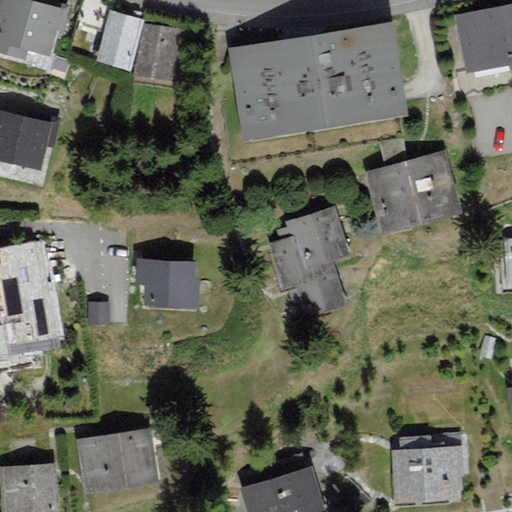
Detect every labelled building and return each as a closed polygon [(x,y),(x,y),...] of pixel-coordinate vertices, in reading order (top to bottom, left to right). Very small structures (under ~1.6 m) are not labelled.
[(55,13),(7,0),(0,0),(0,44),(42,57),(55,13)] [(511,10),(449,21),(457,70),(511,61),(511,10)] [(136,24),(101,16),(88,64),(127,75),(125,80),(166,89),(175,37),(135,30),(136,24)] [(224,51),(239,144),(387,120),(372,26),(224,51)] [(52,129),(0,117),(0,165),(31,173),(37,147),(47,150),(52,129)] [(427,160),(356,175),(367,227),(438,212),(427,160)] [(328,211),(269,225),(273,245),(261,248),(271,295),(285,291),(293,317),(328,309),(318,263),(338,259),(328,211)] [(37,251),(0,254),(0,369),(33,365),(31,351),(49,350),(37,251)] [(190,267),(132,266),(131,310),(189,311),(190,267)] [(143,436),(72,444),(78,493),(149,486),(143,436)] [(460,449),(388,453),(391,506),(462,503),(460,449)] [(46,511),(47,471),(0,470),(0,511),(46,511)] [(314,511),(305,473),(235,491),(240,511),(314,511)]
